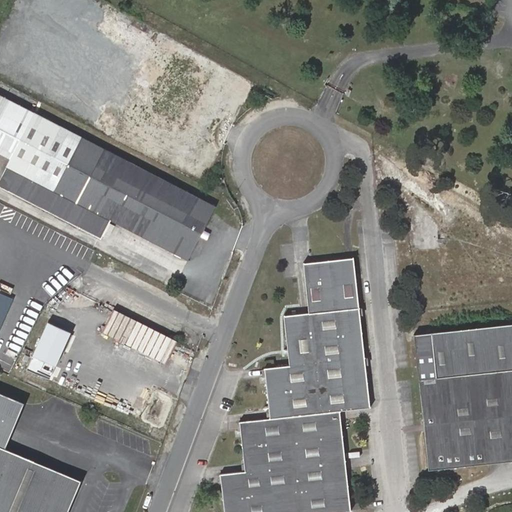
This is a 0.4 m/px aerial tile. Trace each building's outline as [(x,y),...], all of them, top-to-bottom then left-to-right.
[(100,10),(103,5),(93,0),(90,0),(88,4),(100,10)] [(85,7),(82,12),(94,19),(97,14),(85,7)] [(105,13),(97,30),(143,53),(152,37),(105,13)] [(115,46),(112,58),(118,60),(121,48),(115,46)] [(143,109),(186,129),(212,73),(169,53),(143,109)] [(76,113),(82,103),(65,93),(59,103),(76,113)] [(0,146),(14,154),(35,114),(0,95),(0,146)] [(141,125),(146,110),(141,109),(136,123),(141,125)] [(35,114),(14,154),(7,166),(19,173),(9,190),(100,237),(110,218),(186,257),(213,205),(35,114)] [(19,173),(7,166),(0,179),(0,185),(9,190),(19,173)] [(101,235),(106,238),(114,225),(109,223),(101,235)] [(219,475),(223,511),(339,511),(350,511),(339,412),(371,408),(353,257),(303,264),(309,314),(284,316),(290,366),(265,368),(270,419),(240,423),(245,473),(219,475)] [(122,339),(132,318),(112,308),(101,329),(122,339)] [(42,316),(39,322),(53,329),(56,323),(42,316)] [(176,340),(132,318),(122,339),(164,360),(176,340)] [(426,430),(422,431),(426,471),(511,461),(511,325),(427,334),(431,376),(432,381),(421,382),(426,430)] [(416,378),(422,431),(426,430),(421,382),(432,381),(431,376),(416,378)] [(158,423),(169,391),(157,387),(146,419),(158,423)] [(23,403),(0,393),(0,446),(4,448),(23,403)] [(127,413),(138,417),(144,402),(133,398),(127,413)] [(0,446),(0,511),(67,511),(81,480),(4,448),(0,446)]
